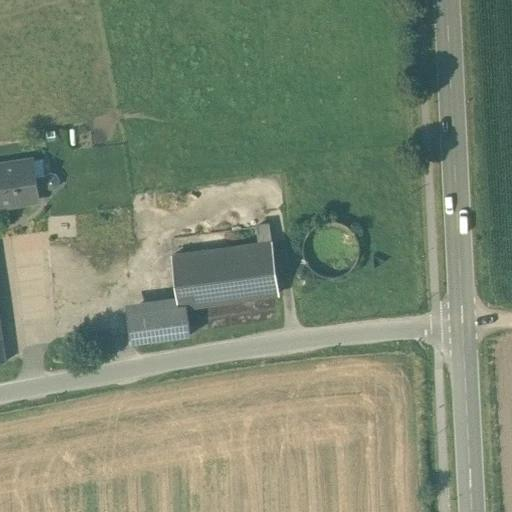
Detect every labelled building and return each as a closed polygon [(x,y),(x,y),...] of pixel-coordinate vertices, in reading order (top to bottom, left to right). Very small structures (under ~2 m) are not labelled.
[(32,161),(0,165),(0,205),(37,200),(32,161)] [(356,260),(358,250),(356,239),(350,230),(341,224),(330,222),(320,224),(311,230),(305,239),(303,250),(305,260),(311,270),(320,276),(331,278),(341,276),(350,269),(356,260)] [(269,226),(256,228),(258,245),(271,243),(269,226)] [(258,245),(172,256),(178,307),(178,308),(186,307),(278,294),(271,243),(258,245)] [(178,306),(126,313),(130,343),(190,335),(186,307),(178,308),(178,307),(178,306)]
